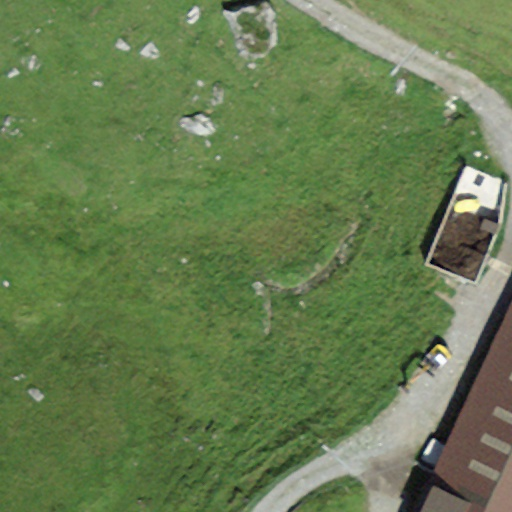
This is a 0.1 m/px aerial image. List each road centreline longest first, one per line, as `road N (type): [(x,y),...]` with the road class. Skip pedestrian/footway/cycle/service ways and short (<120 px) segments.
road 1 (track): [(511,222),(508,255),(425,402),(372,457),(297,483),(265,511)]
road 2 (track): [(313,0),(474,92),(494,108),(511,143)]
